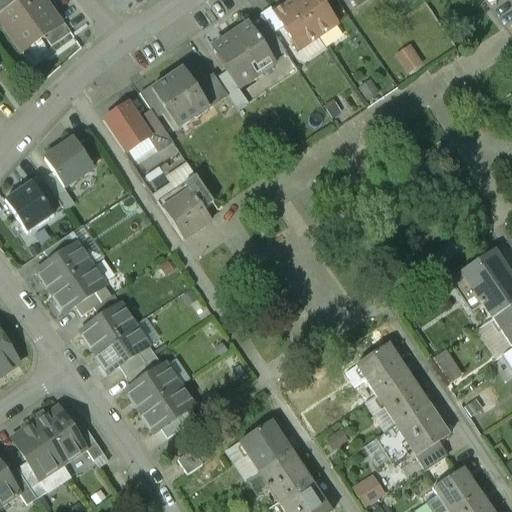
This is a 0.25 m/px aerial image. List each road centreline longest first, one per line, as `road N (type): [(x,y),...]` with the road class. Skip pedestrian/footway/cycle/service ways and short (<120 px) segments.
road 1 (residential): [(511,497),(382,304)]
road 2 (residential): [(70,86),(184,259)]
road 3 (residential): [(68,370),(164,511)]
road 4 (residential): [(267,385),(352,511)]
